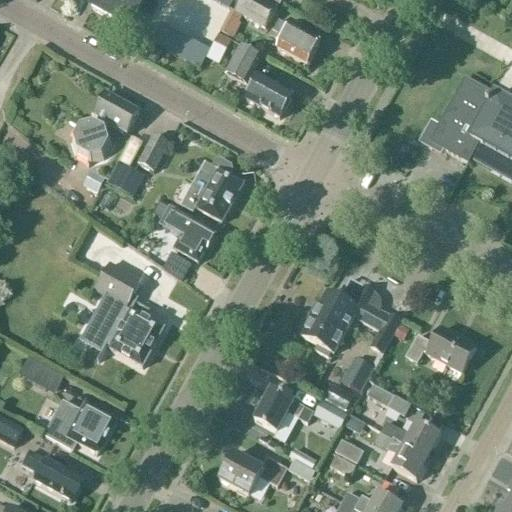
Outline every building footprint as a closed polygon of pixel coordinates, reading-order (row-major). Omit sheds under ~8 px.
[(145,0),(98,0),(92,12),(128,32),(145,0)] [(229,12),(235,0),(223,0),(220,7),(229,12)] [(265,33),(277,13),(256,0),(243,0),(235,14),(265,33)] [(285,0),(263,0),(280,9),(285,0)] [(290,30),(279,24),(273,35),(284,41),(277,53),(308,70),(321,47),(290,30)] [(161,50),(171,32),(161,27),(151,45),(161,50)] [(161,50),(171,55),(181,37),(171,32),(161,50)] [(181,61),(190,43),(181,37),(171,55),(181,61)] [(232,44),(218,37),(211,51),(225,58),(232,44)] [(181,61),(190,66),(200,48),(190,43),(181,61)] [(200,49),(190,66),(200,72),(210,54),(200,49)] [(254,92),(247,105),(279,122),(293,98),(255,77),(263,62),(240,50),(225,78),(248,90),(248,89),(254,92)] [(431,126),(420,146),(432,153),(434,148),(451,158),(468,167),(470,163),(479,146),(511,164),(511,106),(495,97),(494,99),(472,87),(471,86),(466,83),(465,83),(439,130),(431,126)] [(106,98),(94,121),(127,139),(139,116),(106,98)] [(94,128),(81,132),(74,144),(78,157),(90,164),(103,160),(110,148),(105,134),(94,128)] [(169,147),(154,139),(139,168),(154,176),(169,147)] [(213,171),(206,167),(182,210),(193,216),(195,212),(222,227),(244,188),(229,180),(232,174),(231,169),(220,163),(216,165),(213,171)] [(145,180),(117,165),(106,187),(134,201),(145,180)] [(106,182),(91,174),(83,190),(97,198),(106,182)] [(215,239),(191,225),(192,223),(169,210),(163,222),(167,225),(164,231),(181,240),(173,253),(198,267),(206,254),(206,255),(215,239)] [(146,257),(156,241),(146,235),(136,251),(146,257)] [(191,268),(172,256),(162,272),(182,284),(191,268)] [(111,352),(110,354),(143,372),(164,333),(131,315),(131,316),(127,314),(143,286),(110,268),(95,296),(105,301),(81,345),(102,357),(107,349),(111,352)] [(352,310),(327,296),(314,320),(311,318),(299,339),(317,348),(314,354),(328,362),(331,356),(334,358),(355,320),(360,323),(360,324),(380,335),(371,351),(382,358),(400,325),(389,319),(389,320),(373,312),(378,303),(373,300),(374,297),(363,291),(352,310)] [(423,357),(462,378),(476,353),(441,334),(433,348),(417,340),(406,362),(417,368),(423,357)] [(375,372),(354,361),(340,387),(360,398),(375,372)] [(62,382),(27,363),(18,381),(53,399),(62,382)] [(354,400),(332,388),(323,404),(346,416),(354,400)] [(394,401),(373,389),(366,401),(388,413),(394,401)] [(271,394),(254,425),(277,437),(279,438),(276,444),(284,448),(298,423),(308,428),(314,417),(271,394)] [(114,425),(93,413),(89,421),(60,405),(42,440),(71,456),(76,448),(96,459),(114,425)] [(345,419),(323,407),(317,419),(339,430),(345,419)] [(23,433),(0,421),(0,445),(13,452),(23,433)] [(380,438),(429,463),(441,441),(416,427),(410,439),(387,426),(380,438)] [(416,486),(429,463),(380,438),(375,447),(398,460),(392,472),(416,486)] [(363,456),(342,444),(335,457),(357,469),(363,456)] [(36,478),(32,486),(69,506),(82,484),(28,454),(20,469),(36,478)] [(234,458),(219,485),(249,501),(260,482),(277,492),(287,473),(267,463),(262,473),(234,458)] [(356,471),(336,460),(330,471),(350,483),(356,471)] [(342,508),(350,511),(402,511),(378,498),(371,510),(348,497),(342,508)]
